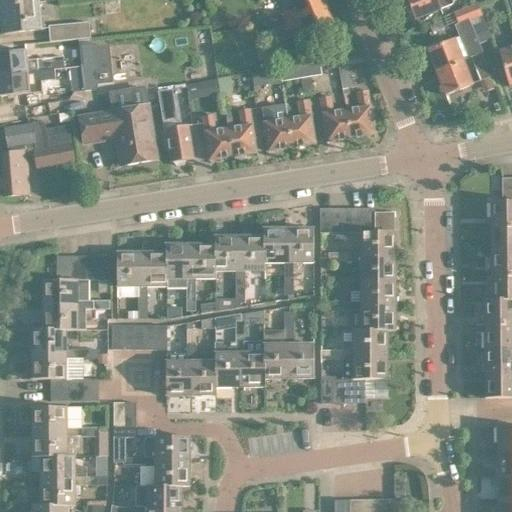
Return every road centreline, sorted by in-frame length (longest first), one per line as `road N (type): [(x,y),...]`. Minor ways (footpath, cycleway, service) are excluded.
road 1 (tertiary): [(0,222),(420,160)]
road 2 (residential): [(432,442),(429,210),(420,160)]
road 3 (residential): [(224,511),(230,470),(432,442)]
road 4 (residential): [(420,160),(352,0)]
